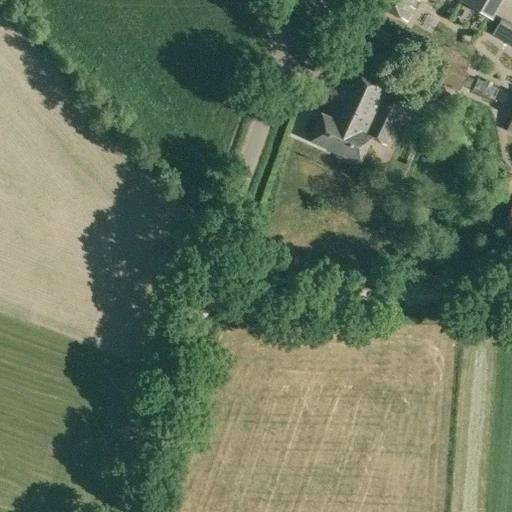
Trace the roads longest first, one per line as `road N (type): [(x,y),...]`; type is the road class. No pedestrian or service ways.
road 1 (unclassified): [(119,511),(288,64)]
road 2 (track): [(198,288),(511,289)]
